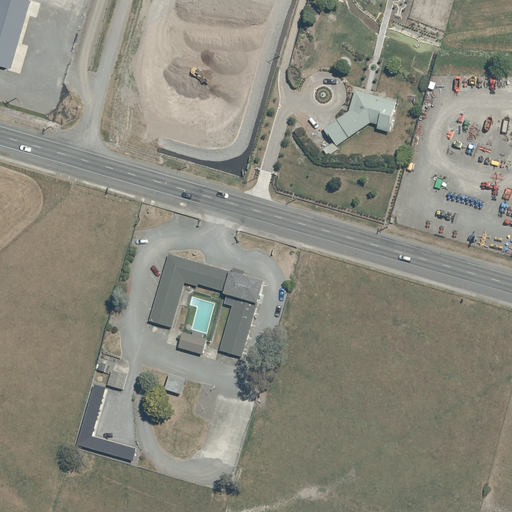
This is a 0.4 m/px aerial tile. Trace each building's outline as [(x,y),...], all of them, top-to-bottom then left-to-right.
[(29,2),(23,0),(0,0),(0,66),(9,69),(29,2)] [(320,72),(308,68),(305,76),(317,80),(320,72)] [(397,101),(354,92),(349,112),(324,131),(337,147),(371,124),(379,126),(378,131),(391,133),(397,101)] [(265,281),(170,254),(151,321),(173,327),(185,283),(198,286),(198,284),(225,292),(224,294),(259,304),(265,281)] [(257,308),(235,301),(220,351),(243,357),(257,308)] [(203,354),(207,340),(183,333),(178,347),(203,354)] [(112,369),(108,386),(123,390),(128,373),(112,369)] [(169,377),(165,388),(183,394),(186,382),(169,377)]
